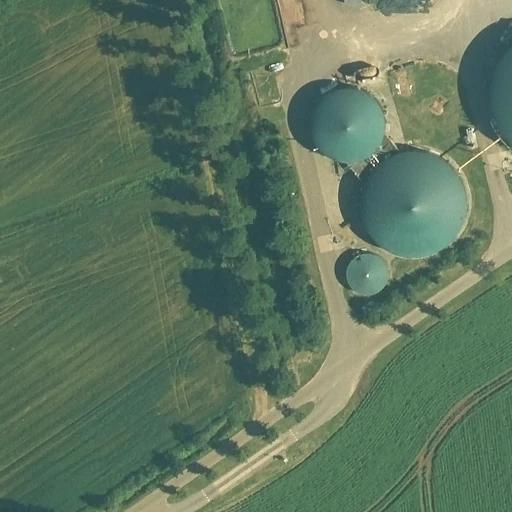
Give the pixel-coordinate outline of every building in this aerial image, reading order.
[(286,26),(319,26),(319,6),(285,6),(286,26)] [(490,122),(498,135),(509,147),(511,148),(511,43),(504,49),(494,62),(488,76),(485,91),(485,107),(490,122)] [(311,143),(316,150),(322,155),(330,159),(338,161),(346,161),(355,159),(362,155),(369,150),(373,143),(376,135),(377,126),(376,118),(373,110),(369,103),(362,97),(355,94),(346,91),(338,91),(330,94),(322,97),(316,103),(311,110),(308,118),(307,126),(308,135),(311,143)] [(359,225),(366,236),(375,245),(386,252),(398,256),(411,257),(423,255),(435,250),(445,242),(453,232),(459,220),(461,208),(460,195),(457,183),(450,172),(441,163),(430,156),(418,152),(406,151),(393,153),(381,158),(371,166),(363,176),(358,188),(355,200),(356,213),(359,225)] [(346,285),(353,292),(362,296),(372,294),(380,289),(384,280),(384,270),(380,262),(371,256),(362,255),(353,259),(346,266),(344,275),(346,285)]
